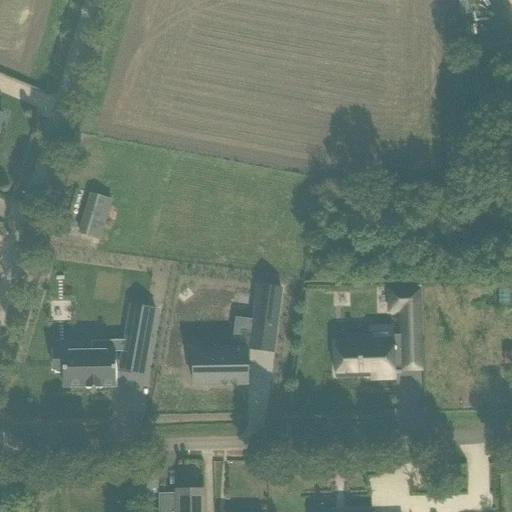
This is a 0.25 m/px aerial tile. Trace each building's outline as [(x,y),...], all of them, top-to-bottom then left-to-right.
[(89,193),(78,233),(99,240),(111,200),(89,193)] [(253,320),(251,329),(275,333),(281,289),(257,286),(253,320)] [(334,344),(335,379),(371,378),(372,381),(394,381),(394,369),(404,369),(403,348),(420,347),(418,292),(387,292),(388,313),(400,313),(401,337),(389,337),(389,344),(370,344),(370,338),(348,338),(349,344),(334,344)] [(130,304),(121,351),(146,356),(155,309),(130,304)] [(511,314),(509,315),(509,335),(470,336),(471,346),(455,346),(455,368),(471,368),(471,378),(488,377),(488,367),(502,367),(502,377),(511,376),(511,314)] [(247,348),(192,349),(193,384),(247,383),(247,354),(247,348)] [(114,350),(52,352),(53,370),(63,370),(63,388),(115,387),(114,350)] [(176,494),(160,494),(159,511),(203,511),(204,511),(204,491),(176,491),(176,494)]
